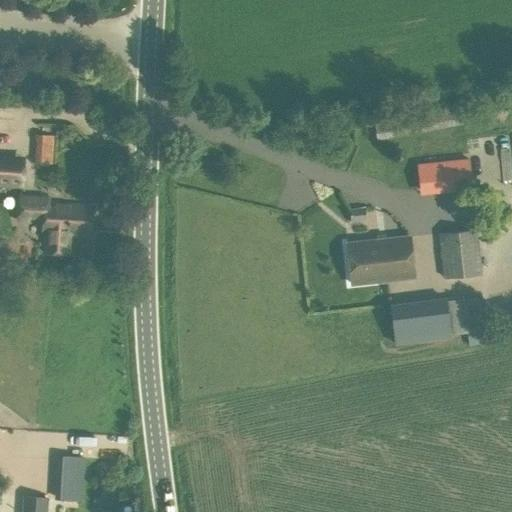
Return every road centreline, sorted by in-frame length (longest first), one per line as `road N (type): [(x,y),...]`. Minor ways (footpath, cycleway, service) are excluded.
road 1 (tertiary): [(167,511),(152,388),(144,192),(149,0)]
road 2 (unknown): [(0,507),(12,462),(29,438),(159,442)]
road 3 (unknown): [(146,110),(47,107),(14,120),(0,141)]
road 4 (unknown): [(149,27),(0,14)]
